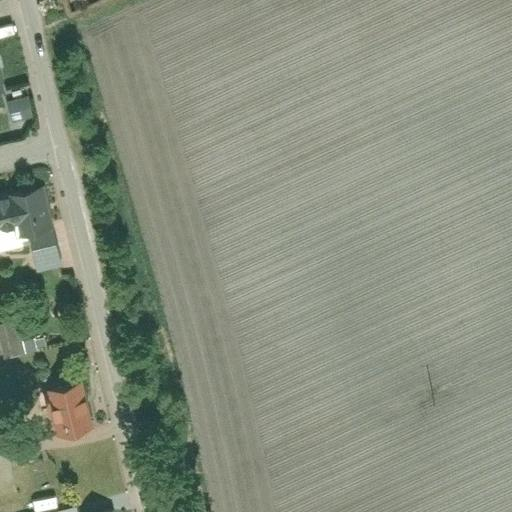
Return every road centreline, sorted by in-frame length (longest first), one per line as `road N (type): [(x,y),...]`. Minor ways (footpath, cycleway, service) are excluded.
road 1 (residential): [(59,143),(148,511)]
road 2 (residential): [(24,0),(59,143)]
